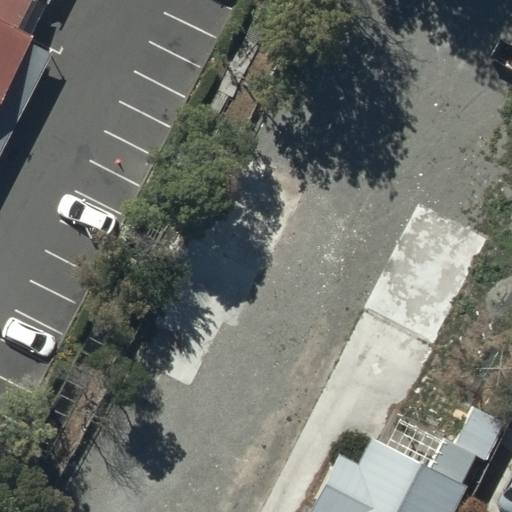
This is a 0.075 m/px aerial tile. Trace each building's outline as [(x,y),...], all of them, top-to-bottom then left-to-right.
[(0,0),(0,131),(46,42),(0,18),(0,0)] [(321,154),(265,124),(250,152),(306,181),(321,154)] [(314,191),(236,151),(188,243),(266,283),(314,191)] [(478,196),(441,177),(425,207),(463,226),(478,196)] [(492,245),(417,208),(363,314),(437,352),(492,245)] [(351,297),(324,281),(293,335),(320,350),(351,297)] [(247,511),(308,392),(216,347),(196,387),(174,376),(121,480),(140,489),(128,511),(247,511)] [(504,427),(473,412),(456,446),(487,462),(504,427)] [(458,511),(468,492),(373,443),(360,469),(340,459),(313,511),(458,511)]
